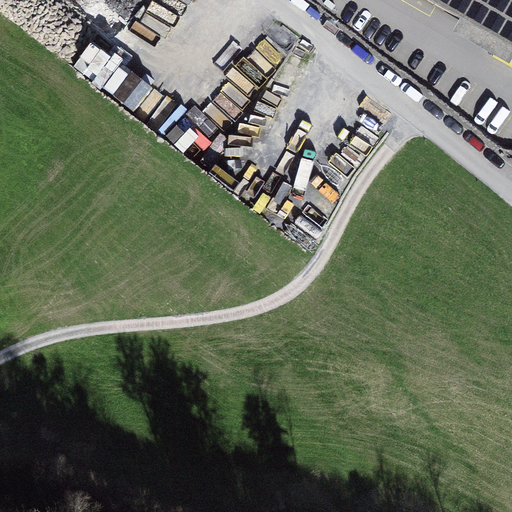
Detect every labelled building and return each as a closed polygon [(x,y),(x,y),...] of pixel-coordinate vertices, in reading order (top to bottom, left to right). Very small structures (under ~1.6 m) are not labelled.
[(511,0),(426,0),(511,49),(511,0)] [(367,219),(394,234),(431,169),(404,154),(367,219)] [(441,180),(402,241),(427,257),(466,196),(441,180)] [(466,207),(448,241),(474,254),(491,221),(466,207)] [(359,231),(338,260),(387,295),(408,266),(359,231)] [(404,474),(422,490),(442,467),(424,451),(404,474)] [(424,491),(437,503),(440,499),(454,511),(474,511),(481,505),(443,470),(424,491)]
